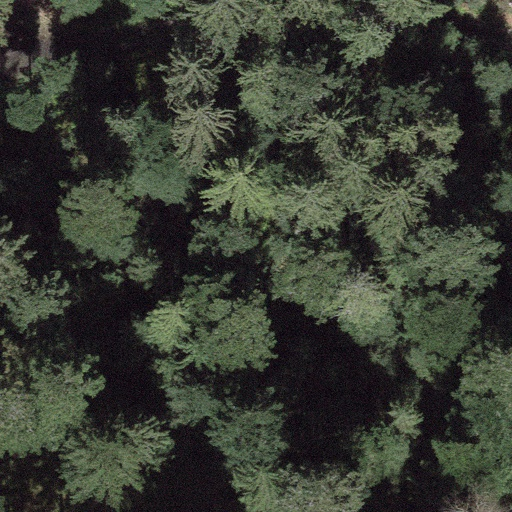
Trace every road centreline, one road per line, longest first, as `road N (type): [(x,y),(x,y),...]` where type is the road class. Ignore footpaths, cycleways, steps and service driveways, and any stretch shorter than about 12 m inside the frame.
road 1 (track): [(0,100),(292,0)]
road 2 (track): [(376,0),(511,32)]
